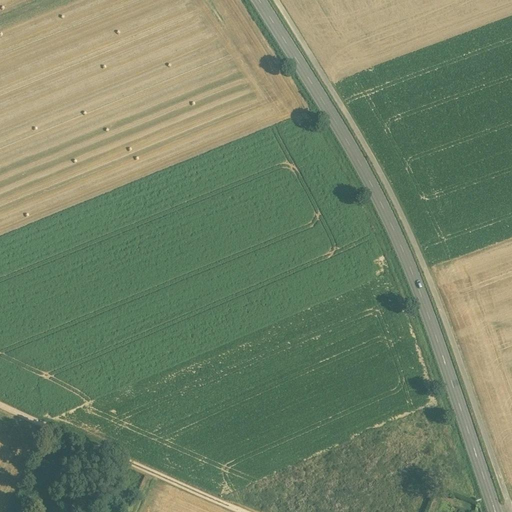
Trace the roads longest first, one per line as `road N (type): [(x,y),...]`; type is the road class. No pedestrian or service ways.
road 1 (secondary): [(495,511),(404,253),(264,0)]
road 2 (track): [(0,404),(242,511)]
